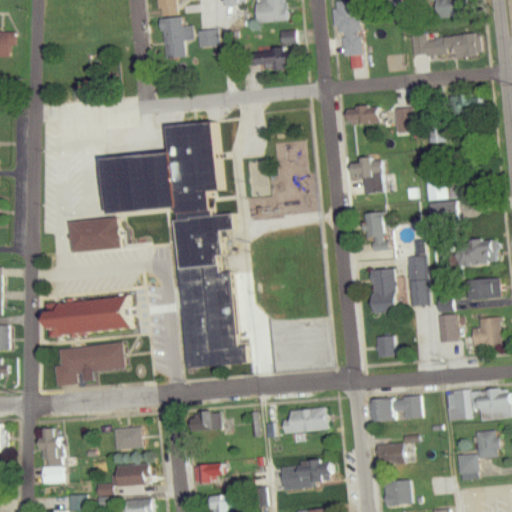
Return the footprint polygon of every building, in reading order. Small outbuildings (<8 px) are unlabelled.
[(162,0),(164,18),(184,16),(182,0),(162,0)] [(292,22),(290,0),(261,0),(263,24),(292,22)] [(341,59),(364,58),(361,3),(338,4),(341,59)] [(57,27),(76,27),(76,9),(57,9),(57,27)] [(190,21),(170,21),(170,44),(199,44),(199,27),(190,27),(190,21)] [(0,57),(20,58),(20,33),(0,32),(0,57)] [(284,32),(284,46),(304,46),(304,32),(284,32)] [(418,37),(418,56),(428,56),(428,37),(418,37)] [(435,39),(436,59),(473,58),(472,37),(435,39)] [(293,73),(293,63),(305,63),(306,51),(268,51),(267,72),(293,73)] [(356,111),(359,128),(377,125),(375,108),(356,111)] [(417,130),(413,109),(383,114),(385,129),(399,126),(400,133),(417,130)] [(431,121),(430,143),(451,144),(453,122),(431,121)] [(184,212),(194,368),(259,363),(258,347),(249,347),(245,272),(230,273),(228,258),(234,257),(233,233),(247,232),(246,214),(238,215),(232,124),(177,128),(179,155),(108,160),(112,217),(184,212)] [(390,195),(390,160),(366,160),(365,195),(390,195)] [(427,177),(429,202),(465,200),(463,175),(427,177)] [(384,216),(366,216),(367,239),(375,238),(375,248),(385,248),(384,216)] [(459,267),(498,267),(498,245),(459,245),(459,267)] [(470,281),(470,301),(492,301),(492,281),(470,281)] [(50,306),(53,338),(150,330),(147,297),(50,306)] [(456,313),(455,301),(439,303),(440,314),(456,313)] [(500,347),(500,319),(473,319),(473,347),(500,347)] [(0,327),(0,351),(14,351),(14,328),(0,327)] [(381,359),(399,356),(396,334),(377,338),(381,359)] [(66,349),(67,367),(61,368),(62,387),(85,385),(85,375),(133,372),(131,345),(66,349)] [(0,360),(0,380),(17,380),(17,361),(0,360)] [(511,388),(447,393),(449,422),(474,421),(473,412),(481,411),(481,421),(511,418),(511,388)] [(376,423),(425,419),(423,396),(374,400),(376,423)] [(330,431),(328,408),(282,412),(284,435),(330,431)] [(229,432),(229,412),(207,412),(207,432),(229,432)] [(262,438),(261,414),(251,414),(252,439),(262,438)] [(123,450),(150,449),(149,428),(122,429),(123,450)] [(46,486),(69,484),(67,430),(43,431),(46,486)] [(477,432),(478,456),(459,456),(461,481),(479,480),(478,460),(500,459),(498,431),(477,432)] [(378,466),(407,466),(407,445),(378,445),(378,466)] [(330,459),(307,466),(313,486),(336,478),(330,459)] [(162,511),(162,498),(122,501),(121,488),(159,485),(158,464),(119,466),(120,485),(105,486),(106,508),(132,506),(131,511),(162,511)] [(200,464),(200,484),(220,484),(220,477),(236,477),(236,464),(200,464)] [(385,482),(385,507),(414,506),(414,481),(385,482)] [(237,511),(237,509),(249,508),(247,494),(218,498),(219,511),(237,511)]
